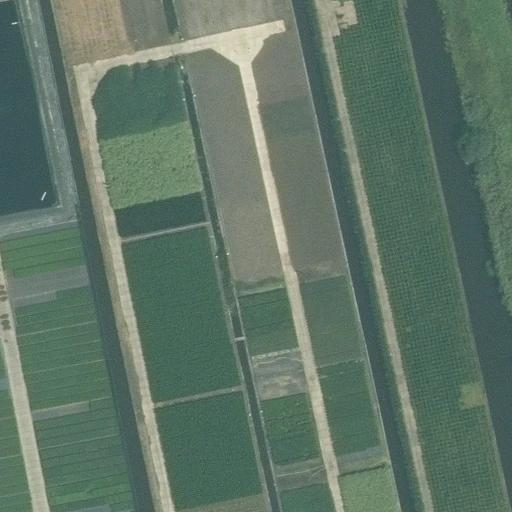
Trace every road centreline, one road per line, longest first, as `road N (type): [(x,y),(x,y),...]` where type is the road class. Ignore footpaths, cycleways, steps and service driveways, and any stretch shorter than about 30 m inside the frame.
road 1 (track): [(340,511),(238,37)]
road 2 (track): [(78,71),(284,27)]
road 3 (track): [(40,511),(0,307)]
